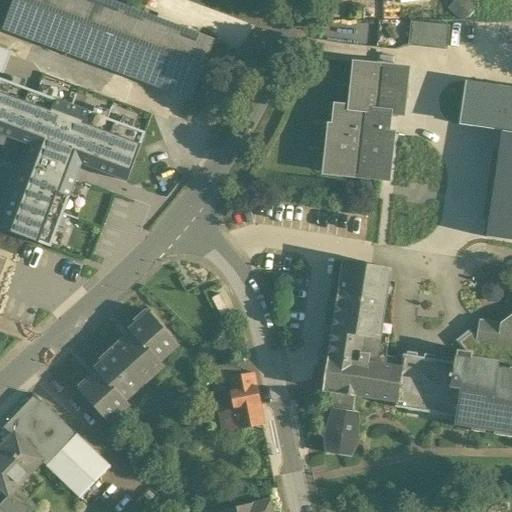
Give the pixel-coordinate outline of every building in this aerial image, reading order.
[(7,0),(5,0),(0,15),(0,21),(8,25),(16,3),(7,0)] [(214,43),(96,0),(17,0),(16,3),(8,25),(7,29),(194,98),(214,43)] [(450,47),(451,22),(411,21),(411,45),(450,47)] [(0,70),(5,72),(13,50),(0,45),(0,70)] [(405,69),(358,64),(353,109),(340,107),(338,126),(333,126),(328,173),(372,178),(386,180),(387,171),(391,171),(392,159),(388,159),(389,154),(393,154),(394,142),(390,142),(391,133),(385,132),(387,113),(400,115),(405,69)] [(460,125),(503,132),(511,133),(511,88),(466,82),(460,125)] [(0,94),(0,135),(32,147),(1,229),(52,248),(83,165),(128,182),(142,146),(0,94)] [(511,133),(503,132),(488,238),(511,241),(511,133)] [(391,269),(344,261),(339,289),(336,305),(337,305),(329,356),(328,356),(323,391),(324,391),(352,396),(396,402),(398,403),(403,368),(402,368),(376,364),(391,269)] [(492,283),(485,287),(484,298),(489,304),(499,305),(506,300),(506,290),(501,284),(492,283)] [(146,312),(134,323),(137,326),(149,315),(146,312)] [(103,364),(96,371),(99,374),(92,381),(81,391),(80,392),(110,424),(130,405),(127,402),(165,366),(162,363),(180,346),(150,314),(149,315),(137,326),(131,333),(134,336),(126,342),(103,364)] [(511,316),(502,324),(481,321),(477,340),(473,335),(461,345),(466,351),(473,353),(472,358),(511,365),(511,316)] [(123,339),(102,358),(100,361),(103,364),(126,342),(123,339)] [(511,365),(472,358),(473,353),(466,351),(462,351),(458,351),(457,355),(455,363),(451,388),(461,390),(457,417),(455,425),(472,427),(472,431),(511,437),(511,365)] [(418,353),(408,352),(407,355),(404,355),(402,368),(403,368),(398,403),(396,402),(395,408),(407,409),(407,410),(447,416),(448,416),(457,417),(461,390),(451,388),(455,363),(452,362),(452,359),(442,357),(442,361),(435,360),(435,356),(425,355),(424,358),(417,357),(418,353)] [(235,364),(217,368),(217,382),(230,379),(238,377),(235,364)] [(238,377),(230,379),(236,411),(240,429),(265,424),(255,373),(238,377)] [(88,378),(78,387),(81,391),(92,381),(88,378)] [(352,396),(324,391),(322,419),(328,424),(322,437),(324,454),(348,458),(356,443),(357,414),(352,414),(352,396)] [(77,435),(36,395),(3,429),(12,438),(15,434),(44,460),(43,462),(47,466),(77,435)] [(236,411),(220,414),(224,432),(240,429),(236,411)] [(12,438),(0,450),(0,486),(10,496),(11,495),(18,488),(43,462),(44,460),(15,434),(12,438)] [(77,435),(47,466),(81,499),(111,467),(77,435)] [(35,511),(39,508),(18,488),(11,495),(27,511),(28,511),(35,511)] [(0,506),(0,511),(25,511),(27,511),(11,495),(10,496),(0,506)] [(254,503),(219,511),(272,511),(270,501),(254,505),(254,503)]
